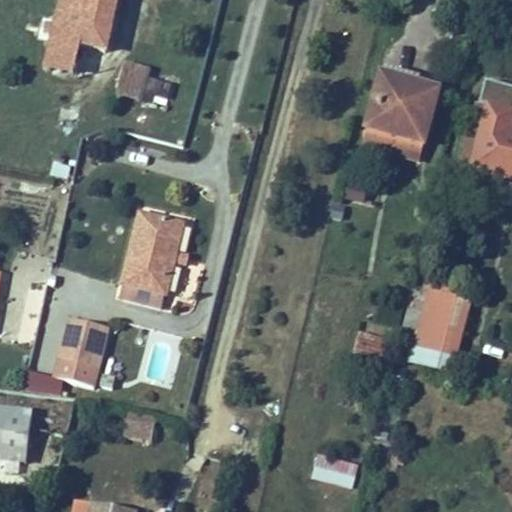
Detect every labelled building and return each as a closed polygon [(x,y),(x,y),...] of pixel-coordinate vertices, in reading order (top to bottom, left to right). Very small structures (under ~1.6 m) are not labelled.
[(0,0),(0,19),(16,22),(35,25),(39,0),(0,0)] [(16,22),(0,19),(0,47),(10,49),(16,22)] [(53,40),(49,63),(70,69),(70,76),(84,79),(85,71),(105,75),(107,60),(78,55),(75,51),(76,43),(53,40)] [(326,61),(312,120),(370,134),(383,75),(326,61)] [(125,64),(116,95),(141,102),(149,71),(125,64)] [(144,95),(168,101),(172,87),(148,81),(144,95)] [(434,88),(420,157),(505,176),(511,144),(511,124),(465,113),(469,96),(434,88)] [(370,134),(312,120),(309,131),(367,145),(370,134)] [(68,183),(71,170),(54,165),(50,178),(68,183)] [(75,206),(55,276),(99,288),(119,217),(75,206)] [(136,215),(115,302),(166,314),(187,227),(136,215)] [(378,269),(367,326),(396,333),(409,275),(378,269)] [(451,378),(472,302),(427,290),(406,366),(451,378)] [(0,312),(0,355),(26,363),(36,321),(0,312)] [(302,319),(296,353),(322,359),(328,324),(302,319)] [(95,401),(110,331),(65,322),(53,380),(27,374),(24,386),(95,401)] [(396,333),(367,326),(362,350),(391,357),(396,333)] [(127,419),(123,441),(151,446),(155,424),(127,419)] [(317,459),(311,482),(353,494),(359,470),(317,459)]
